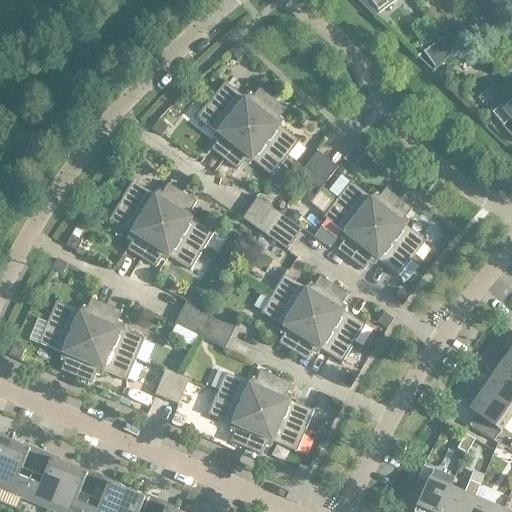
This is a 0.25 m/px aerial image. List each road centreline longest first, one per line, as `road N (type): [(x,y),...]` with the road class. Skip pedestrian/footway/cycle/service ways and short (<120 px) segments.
road 1 (residential): [(0,286),(29,229),(114,107),(228,0)]
road 2 (residential): [(511,218),(430,167),(344,47),(287,0)]
road 3 (residential): [(291,511),(0,391)]
road 4 (residential): [(344,511),(388,418),(511,256)]
